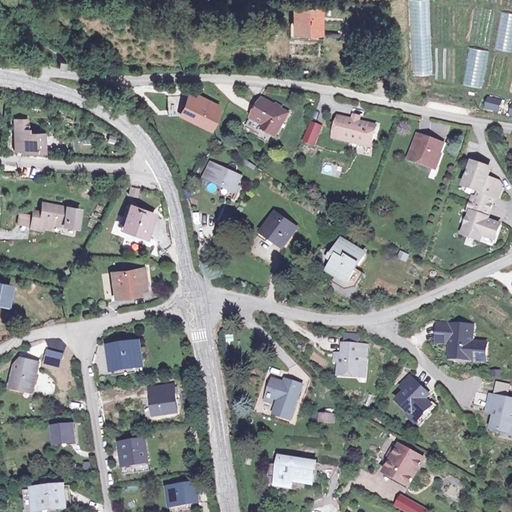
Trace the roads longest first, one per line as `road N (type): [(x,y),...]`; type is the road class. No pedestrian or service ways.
road 1 (unclassified): [(511,128),(253,80),(27,78)]
road 2 (residential): [(194,305),(247,303),(366,321),(511,262)]
road 3 (secondary): [(229,511),(194,305)]
road 4 (residential): [(76,328),(109,511)]
road 5 (secondary): [(159,171),(147,148),(103,109),(27,78)]
road 6 (residential): [(159,171),(0,161)]
road 7 (secondary): [(194,305),(159,171)]
road 8 (residential): [(76,328),(194,305)]
